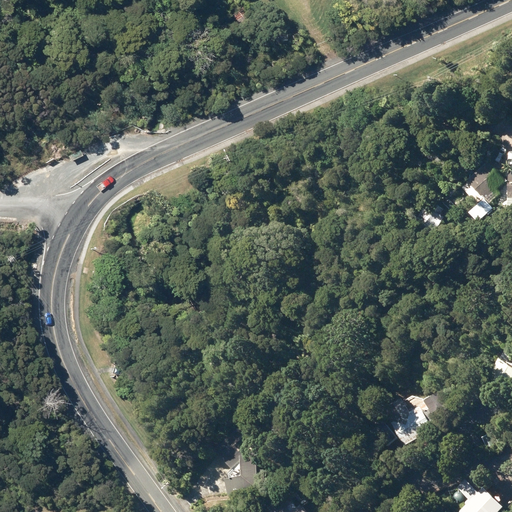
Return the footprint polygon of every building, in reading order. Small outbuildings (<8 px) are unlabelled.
[(243,6),(232,14),(241,26),(252,17),(243,6)] [(80,150),(69,156),(71,161),(83,155),(80,150)] [(493,162),(472,180),(489,198),(509,180),(493,162)] [(449,198),(459,190),(453,183),(443,192),(449,198)] [(511,360),(507,358),(496,376),(511,386),(511,360)] [(499,385),(491,395),(500,403),(509,393),(499,385)] [(431,401),(435,408),(430,411),(427,406),(416,412),(410,399),(393,408),(400,421),(398,423),(410,445),(439,429),(436,423),(442,420),(439,414),(456,404),(449,391),(431,401)] [(237,469),(235,470),(237,478),(232,479),(235,493),(240,492),(271,485),(272,451),(264,451),(252,440),(236,425),(215,446),(237,469)] [(393,426),(385,432),(394,443),(402,437),(393,426)] [(488,430),(475,438),(484,452),(497,444),(488,430)] [(473,504),(465,511),(507,511),(511,507),(491,487),(488,491),(473,477),(462,487),(475,499),(472,503),(473,504)] [(279,511),(306,511),(294,492),(275,504),(279,511)]
